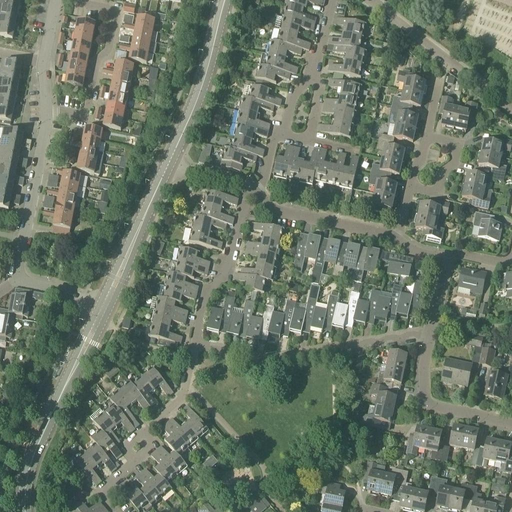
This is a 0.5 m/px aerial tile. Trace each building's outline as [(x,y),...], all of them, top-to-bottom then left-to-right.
[(8,0),(0,0),(0,8),(18,12),(20,2),(8,0)] [(285,0),(284,6),(305,11),(307,5),(318,7),(320,1),(317,0),(285,0)] [(135,8),(124,6),(124,9),(123,13),(133,15),(135,8)] [(284,6),(282,19),(314,26),(316,20),(304,17),(305,11),(284,6)] [(0,8),(0,18),(16,21),(18,12),(0,8)] [(172,23),(178,25),(180,17),(173,15),(172,23)] [(0,18),(0,28),(14,31),(16,21),(0,18)] [(137,19),(135,30),(152,33),(155,22),(137,19)] [(282,19),(279,32),(300,37),(301,30),(313,33),(314,26),(282,19)] [(344,29),(342,35),(363,40),(366,27),(333,20),(332,27),(344,29)] [(77,22),(75,33),(93,36),(95,25),(77,22)] [(14,31),(0,28),(0,38),(12,41),(14,31)] [(135,30),(133,41),(150,44),(152,33),(135,30)] [(274,31),(271,43),(270,44),(302,51),(308,52),(310,46),(298,43),(300,37),(279,32),(274,31)] [(75,33),(73,44),(91,47),(93,36),(75,33)] [(329,39),(328,46),(333,47),(334,47),(360,53),(363,40),(342,35),(341,42),(329,39)] [(133,41),(131,51),(148,55),(150,44),(133,41)] [(269,43),(266,56),(287,61),(289,55),(300,57),(302,51),(270,44),(271,43),(269,43)] [(73,44),(71,54),(89,58),(91,47),(73,44)] [(334,47),(333,47),(332,54),(344,56),(342,62),(363,67),(366,54),(360,53),(334,47)] [(148,55),(131,51),(129,62),(146,66),(148,55)] [(71,54),(69,65),(86,68),(89,58),(71,54)] [(262,55),(259,68),(290,75),(296,77),(297,70),(286,67),(287,61),(266,56),(262,55)] [(0,72),(20,76),(22,66),(2,62),(0,72)] [(360,80),(363,67),(342,62),(341,69),(329,66),(328,73),(334,75),(333,78),(342,80),(343,76),(360,80)] [(116,64),(114,75),(131,79),(134,67),(116,64)] [(69,65),(67,75),(84,79),(86,68),(69,65)] [(255,85),(268,88),(269,84),(276,86),(277,79),(289,82),(290,75),(259,68),(258,68),(255,81),(256,81),(255,85)] [(0,82),(18,85),(20,76),(0,72),(0,71),(0,82)] [(405,81),(403,93),(423,97),(425,85),(413,82),(414,77),(399,74),(398,79),(405,81)] [(84,79),(67,75),(65,86),(82,90),(84,79)] [(114,75),(112,85),(129,89),(131,79),(114,75)] [(361,89),(341,84),(342,80),(333,78),(332,82),(329,82),(327,88),(339,91),(338,97),(359,102),(361,89)] [(0,82),(0,91),(16,95),(18,85),(0,82)] [(112,85),(109,96),(127,100),(129,89),(112,85)] [(271,93),(267,92),(268,88),(255,85),(255,89),(250,88),(247,101),(274,107),(280,109),(281,102),(269,99),(271,93)] [(0,91),(0,101),(14,104),(16,95),(0,91)] [(423,97),(403,93),(400,104),(393,103),(391,108),(406,112),(407,106),(420,109),(423,97)] [(109,96),(107,107),(125,110),(127,100),(109,96)] [(325,101),(323,108),(356,115),(359,102),(338,97),(336,104),(325,101)] [(241,100),(238,113),(259,118),(261,111),(272,114),(274,107),(247,101),(241,100)] [(454,102),(448,101),(442,100),(439,114),(444,115),(442,128),(453,131),(458,111),(452,110),(454,102)] [(0,101),(0,111),(12,114),(14,104),(0,101)] [(458,111),(453,131),(465,133),(468,121),(474,122),(477,107),(466,105),(464,112),(458,111)] [(107,107),(105,117),(122,121),(125,110),(107,107)] [(356,115),(323,108),(322,114),(333,117),(332,123),(353,128),(356,115)] [(398,116),(395,127),(415,132),(418,120),(405,117),(406,112),(391,108),(390,114),(398,116)] [(12,114),(0,111),(0,121),(11,124),(12,114)] [(238,113),(236,126),(268,133),(270,126),(258,124),(259,118),(238,113)] [(122,121),(105,117),(103,128),(120,132),(122,121)] [(353,128),(332,123),(331,129),(319,127),(317,134),(350,141),(353,128)] [(236,126),(233,139),(254,143),(255,137),(267,139),(268,133),(236,126)] [(393,139),(379,136),(378,142),(393,145),(394,140),(412,144),(415,132),(395,127),(393,139)] [(85,129),(83,140),(100,144),(102,132),(85,129)] [(140,138),(141,133),(141,130),(138,130),(132,134),(131,137),(139,138),(140,138)] [(4,131),(2,141),(21,145),(23,135),(4,131)] [(230,151),(230,152),(256,157),(256,158),(262,159),(264,152),(252,150),(254,143),(233,139),(230,151)] [(83,140),(81,151),(98,154),(100,144),(83,140)] [(483,143),(481,155),(500,159),(502,153),(509,154),(511,144),(497,140),(496,146),(483,143)] [(2,141),(0,149),(0,150),(19,154),(21,145),(2,141)] [(391,150),(393,145),(378,142),(377,147),(384,149),(382,161),(402,165),(404,153),(391,150)] [(273,178),(286,181),(293,149),(287,147),(284,159),(277,158),(273,178)] [(300,150),(293,149),(286,181),(299,184),(303,163),(297,162),(300,150)] [(0,150),(0,160),(17,164),(19,154),(0,150)] [(224,150),(221,163),(220,169),(241,174),(243,168),(242,168),(243,161),(255,164),(256,158),(256,157),(230,152),(230,151),(224,150)] [(81,151),(79,161),(102,166),(104,155),(98,154),(81,151)] [(313,183),(325,186),(330,165),(324,164),(326,152),(320,151),(319,154),(319,155),(313,183)] [(303,163),(299,184),(312,187),(313,183),(319,155),(319,154),(312,153),(310,165),(303,163)] [(330,165),(325,186),(338,189),(343,168),(346,156),(339,155),(336,167),(330,165)] [(481,155),(478,167),(491,170),(489,175),(504,178),(505,173),(498,171),(500,159),(481,155)] [(343,168),(338,189),(351,192),(359,159),(352,158),(349,169),(343,168)] [(0,160),(0,169),(16,173),(17,164),(0,160)] [(102,166),(79,161),(76,172),(100,177),(102,166)] [(399,177),(402,165),(382,161),(379,172),(372,171),(370,176),(385,180),(386,174),(399,177)] [(0,169),(0,179),(14,182),(14,183),(17,183),(18,183),(23,184),(24,180),(18,179),(18,178),(15,178),(16,173),(0,169)] [(63,174),(61,185),(78,189),(81,177),(63,174)] [(504,178),(489,175),(488,181),(503,184),(504,178)] [(384,185),(385,180),(370,176),(369,182),(377,184),(374,195),(394,200),(396,188),(384,185)] [(467,176),(464,188),(484,192),(487,180),(467,176)] [(0,179),(0,189),(12,192),(14,183),(14,182),(0,179)] [(111,184),(101,182),(99,190),(110,192),(111,184)] [(61,185),(59,196),(76,199),(78,189),(61,185)] [(77,197),(87,199),(90,189),(80,187),(77,197)] [(484,192),(464,188),(461,200),(474,202),(473,208),(488,211),(491,194),(484,192)] [(0,189),(0,199),(10,201),(12,192),(0,189)] [(205,193),(202,207),(223,211),(225,205),(236,207),(238,201),(205,193)] [(374,195),(371,207),(364,205),(363,211),(377,214),(379,209),(391,212),(394,200),(374,195)] [(59,196),(57,206),(74,210),(76,199),(59,196)] [(10,201),(0,199),(0,209),(8,211),(10,201)] [(420,206),(417,218),(437,222),(439,215),(446,217),(449,206),(434,203),(433,209),(420,206)] [(57,206),(55,217),(72,220),(74,210),(57,206)] [(202,207),(200,219),(226,225),(226,226),(232,227),(233,220),(222,217),(223,211),(202,207)] [(498,243),(501,227),(489,225),(490,218),(475,214),(472,228),(480,230),(478,239),(498,243)] [(55,217),(52,228),(50,234),(65,237),(66,231),(70,231),(72,220),(55,217)] [(194,218),(191,231),(212,236),(213,229),(225,232),(226,226),(226,225),(200,219),(194,218)] [(437,222),(417,218),(415,230),(428,233),(426,238),(441,241),(442,236),(435,234),(437,222)] [(261,234),(260,240),(281,245),(284,232),(251,225),(250,232),(261,234)] [(212,236),(191,231),(188,244),(220,251),(222,244),(210,242),(212,236)] [(304,259),(315,262),(318,249),(320,241),(308,238),(306,247),(298,245),(297,250),(296,256),(292,271),(301,273),(304,259)] [(247,244),(246,251),(278,258),(281,245),(260,240),(259,247),(247,244)] [(155,250),(161,253),(164,246),(157,243),(155,250)] [(324,264),(335,266),(338,254),(339,245),(328,243),(326,251),(318,249),(315,262),(310,285),(319,287),(324,264)] [(335,266),(332,278),(341,280),(343,268),(354,270),(357,258),(359,250),(348,247),(346,256),(338,254),(335,266)] [(178,250),(176,263),(208,271),(209,264),(198,262),(199,255),(178,250)] [(278,258),(246,251),(244,257),(256,260),(254,266),(275,271),(278,258)] [(354,270),(351,283),(360,285),(363,272),(374,275),(377,262),(379,254),(367,252),(365,260),(357,258),(354,270)] [(379,253),(379,254),(377,262),(389,264),(387,276),(407,280),(410,268),(402,267),(403,258),(379,253)] [(176,263),(173,276),(188,280),(194,281),(195,275),(207,277),(208,271),(176,263)] [(240,276),(240,277),(267,282),(266,283),(272,284),(275,271),(254,266),(253,273),(241,270),(240,276)] [(481,296),(486,275),(479,274),(478,275),(462,271),(458,289),(470,291),(470,294),(481,296)] [(167,275),(164,288),(197,295),(198,289),(186,286),(188,280),(173,276),(167,275)] [(267,282),(240,277),(240,276),(234,275),(233,282),(244,284),(243,291),(264,296),(266,283),(267,282)] [(511,277),(504,276),(503,283),(501,291),(508,293),(506,300),(511,300),(511,277)] [(407,318),(419,321),(422,302),(420,302),(423,287),(423,284),(417,282),(416,285),(414,285),(411,297),(401,295),(400,295),(396,315),(396,316),(407,318)] [(289,286),(287,294),(295,296),(297,288),(289,286)] [(161,287),(158,300),(161,301),(177,305),(182,306),(183,299),(195,302),(197,295),(164,288),(161,287)] [(375,318),(374,319),(386,322),(388,313),(396,315),(400,295),(401,295),(402,288),(393,287),(391,296),(380,294),(379,298),(375,318)] [(31,300),(35,300),(36,295),(18,291),(17,297),(31,299),(31,300)] [(353,322),(353,323),(365,325),(367,317),(375,318),(379,298),(380,294),(371,292),(369,304),(358,302),(353,322)] [(315,309),(311,327),(310,330),(322,332),(324,324),(332,325),(336,305),(337,305),(339,295),(332,293),(331,298),(329,297),(327,307),(316,305),(315,309)] [(336,305),(332,325),(332,326),(343,329),(345,320),(353,322),(358,302),(359,296),(350,294),(347,308),(337,305),(336,305)] [(0,310),(0,317),(14,320),(14,321),(22,322),(22,318),(27,319),(31,299),(11,295),(8,312),(0,310)] [(220,325),(228,327),(231,314),(232,314),(233,310),(235,300),(226,298),(223,312),(211,310),(207,331),(219,333),(220,325)] [(150,312),(153,313),(186,320),(187,313),(176,311),(177,305),(161,301),(158,300),(153,299),(150,312)] [(294,311),(289,331),(301,334),(303,325),(311,327),(315,309),(316,305),(317,301),(308,299),(305,313),(294,311)] [(228,327),(227,335),(238,338),(240,329),(248,331),(251,319),(254,304),(245,302),(243,312),(233,310),(232,314),(231,314),(228,327)] [(272,314),(268,335),(279,337),(281,329),(289,331),(294,311),(295,304),(291,303),(287,302),(284,317),(273,314),(272,314)] [(481,306),(478,316),(479,316),(479,320),(485,320),(487,307),(481,306)] [(251,319),(248,331),(246,339),(258,342),(260,333),(268,335),(272,314),(273,314),(274,309),(265,307),(262,321),(251,319)] [(477,313),(463,309),(461,319),(467,320),(475,320),(477,313)] [(153,313),(151,326),(172,330),(173,324),(185,326),(186,320),(153,313)] [(0,342),(5,343),(5,339),(10,340),(14,321),(14,320),(0,317),(0,342)] [(172,330),(151,326),(148,339),(158,341),(157,347),(165,348),(166,343),(180,346),(182,339),(170,336),(172,330)] [(469,348),(481,351),(483,340),(472,338),(469,348)] [(481,367),(492,370),(496,353),(485,351),(481,367)] [(388,361),(386,368),(404,372),(407,358),(383,353),(382,360),(388,361)] [(359,370),(362,357),(356,355),(353,369),(359,370)] [(466,389),(471,367),(446,361),(441,383),(466,389)] [(386,368),(385,375),(379,374),(376,387),(391,390),(393,384),(401,386),(404,372),(386,368)] [(151,369),(141,378),(155,394),(160,390),(167,399),(173,394),(151,369)] [(502,402),(507,378),(489,374),(484,398),(502,402)] [(150,398),(155,394),(141,378),(131,386),(128,383),(128,384),(150,409),(152,412),(158,407),(150,398)] [(128,384),(118,392),(132,408),(137,404),(145,413),(150,409),(128,384)] [(370,407),(394,413),(397,400),(385,398),(387,391),(372,388),(370,396),(371,396),(368,407),(370,407)] [(118,392),(108,401),(113,406),(130,426),(135,421),(127,412),(132,408),(118,392)] [(113,406),(103,415),(117,431),(122,427),(129,436),(135,431),(130,426),(113,406)] [(360,426),(364,427),(378,430),(380,423),(392,426),(394,413),(370,407),(367,418),(362,417),(360,426)] [(189,421),(184,425),(198,442),(208,433),(187,408),(181,412),(189,421)] [(93,423),(100,432),(100,431),(114,448),(115,448),(120,444),(112,435),(117,431),(103,415),(93,423)] [(171,421),(166,425),(188,450),(198,442),(184,425),(179,430),(171,421)] [(188,450),(166,425),(161,429),(169,438),(164,443),(173,453),(178,459),(188,450)] [(454,428),(449,448),(461,451),(466,431),(454,428)] [(406,455),(411,457),(416,458),(418,450),(425,452),(429,432),(417,429),(414,442),(409,441),(406,455)] [(100,431),(100,432),(90,440),(94,445),(104,456),(109,452),(116,461),(122,456),(115,448),(114,448),(100,431)] [(466,431),(461,451),(473,453),(470,467),(476,468),(479,453),(474,452),(478,433),(466,431)] [(441,434),(429,432),(425,452),(437,454),(435,462),(441,463),(444,448),(438,447),(441,434)] [(479,453),(476,468),(481,469),(483,462),(495,464),(499,444),(487,442),(484,454),(479,453)] [(499,444),(495,464),(506,467),(505,474),(510,476),(511,468),(511,460),(508,460),(511,447),(499,444)] [(94,445),(84,454),(98,470),(103,466),(111,475),(116,470),(104,456),(94,445)] [(178,459),(173,453),(168,457),(161,448),(155,453),(177,478),(187,469),(178,459)] [(449,450),(444,448),(441,463),(446,464),(449,450)] [(177,478),(155,453),(150,457),(158,466),(153,470),(158,475),(167,487),(177,478)] [(98,470),(84,454),(74,463),(84,474),(87,478),(96,488),(101,483),(93,474),(98,470)] [(218,464),(212,458),(202,466),(208,473),(218,464)] [(386,469),(373,466),(367,465),(364,480),(369,481),(367,494),(379,496),(383,476),(384,477),(386,469)] [(145,471),(140,475),(162,500),(172,492),(167,487),(158,475),(153,480),(145,471)] [(402,473),(396,472),(392,471),(390,478),(384,477),(383,476),(379,496),(391,499),(393,486),(399,487),(402,473)] [(402,473),(399,487),(404,489),(407,474),(402,473)] [(143,489),(137,493),(151,509),(162,500),(140,475),(135,480),(143,489)] [(428,494),(433,495),(437,480),(432,480),(431,479),(428,494)] [(448,511),(452,492),(445,490),(447,483),(437,480),(433,495),(439,496),(436,509),(448,511)] [(326,496),(324,507),(342,510),(345,496),(333,493),(335,486),(322,484),(319,495),(326,496)] [(141,511),(148,511),(151,509),(137,493),(134,489),(130,493),(122,485),(117,490),(136,511),(141,511),(142,511),(141,511)] [(452,492),(448,511),(449,511),(460,511),(463,502),(468,503),(471,488),(466,487),(461,486),(460,493),(452,492)] [(477,489),(471,488),(468,503),(473,504),(471,511),(484,511),(486,505),(479,504),(481,497),(475,496),(477,489)] [(399,510),(407,511),(411,511),(416,493),(404,490),(399,510)] [(175,492),(165,500),(169,504),(178,496),(175,492)] [(416,493),(411,511),(423,511),(428,496),(416,493)] [(486,505),(484,511),(502,511),(505,502),(495,499),(493,507),(486,505)] [(263,511),(266,510),(260,503),(249,511),(263,511)]
